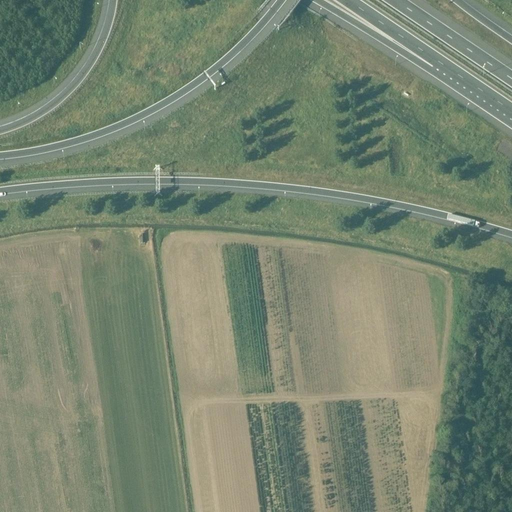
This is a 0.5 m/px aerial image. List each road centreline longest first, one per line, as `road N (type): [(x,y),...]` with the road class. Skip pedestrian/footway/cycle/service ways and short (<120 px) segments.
road 1 (motorway): [(0,191),(221,182),(397,204),(511,234)]
road 2 (motorway): [(0,155),(84,139),(146,112),(237,49),(280,0)]
road 3 (motorway): [(112,0),(105,35),(75,83),(31,118),(0,130)]
road 4 (motorway): [(314,0),(399,50),(441,64)]
road 5 (motorway): [(511,78),(395,0)]
